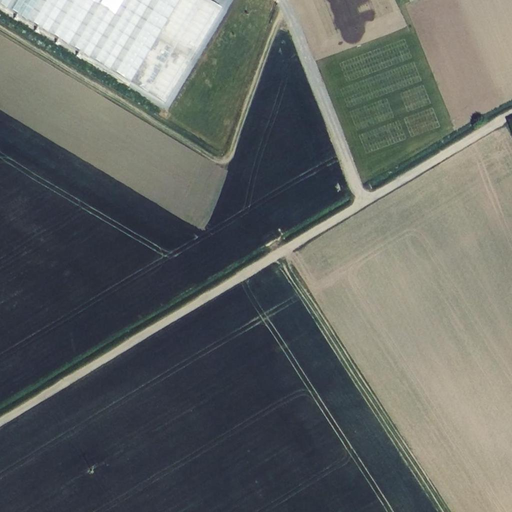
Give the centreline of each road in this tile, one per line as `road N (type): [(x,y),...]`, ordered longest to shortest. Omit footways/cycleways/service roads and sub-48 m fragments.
road 1 (track): [(0,424),(511,114)]
road 2 (track): [(281,252),(449,511)]
road 3 (track): [(282,0),(364,201)]
